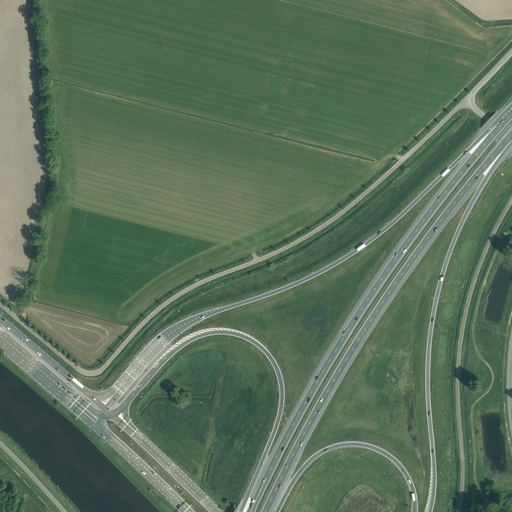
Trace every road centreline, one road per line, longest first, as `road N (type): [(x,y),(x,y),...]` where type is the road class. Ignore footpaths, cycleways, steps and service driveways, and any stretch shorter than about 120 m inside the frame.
road 1 (motorway): [(498,128),(336,263),(170,333),(103,407)]
road 2 (unclassified): [(466,99),(325,225),(178,294),(101,369)]
road 3 (motorway): [(498,128),(363,306),(250,511)]
road 4 (motorway): [(265,511),(375,313),(504,143)]
road 5 (motorway): [(429,511),(427,378),(436,295),(463,218),(504,143)]
road 6 (motorway): [(112,416),(181,342),(224,331),(256,343),(277,373),(279,409),(239,511)]
road 7 (unclassified): [(459,511),(463,328),(511,202)]
road 8 (motorway): [(276,511),(305,464),(349,443),(395,461),(410,483),(414,511)]
road 9 (trunk): [(214,511),(112,416)]
road 10 (trunk): [(103,407),(0,319)]
road 11 (trunk): [(94,425),(187,511)]
road 12 (trunk): [(0,343),(94,425)]
road 13 (unclassified): [(0,304),(75,367),(101,369)]
